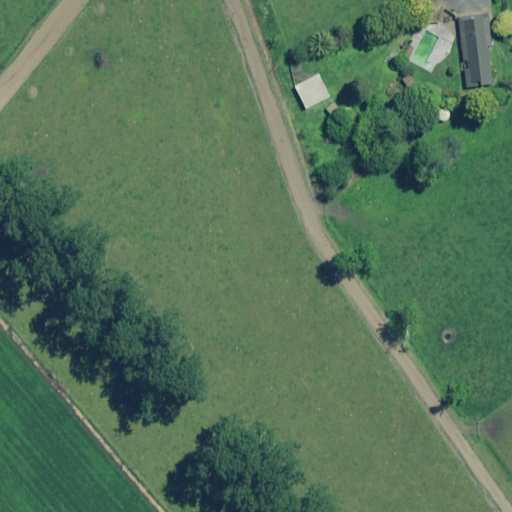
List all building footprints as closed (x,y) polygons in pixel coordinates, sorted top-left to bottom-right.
[(495,84),(490,47),(494,47),(489,12),(460,15),(461,24),(470,87),(495,84)] [(419,84),(410,72),(400,79),(410,91),(419,84)] [(331,97),(320,74),(296,86),(307,109),(331,97)] [(344,112),(337,101),(326,109),(333,119),(344,112)] [(450,110),(437,109),(436,120),(449,121),(450,110)]
